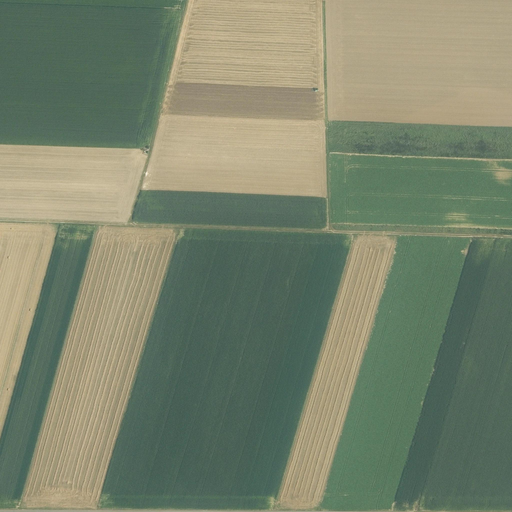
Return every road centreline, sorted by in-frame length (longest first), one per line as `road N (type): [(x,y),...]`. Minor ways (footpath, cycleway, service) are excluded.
road 1 (track): [(129,224),(511,237)]
road 2 (track): [(0,220),(129,224),(184,0)]
road 3 (track): [(329,231),(322,0)]
road 4 (track): [(0,511),(166,511)]
